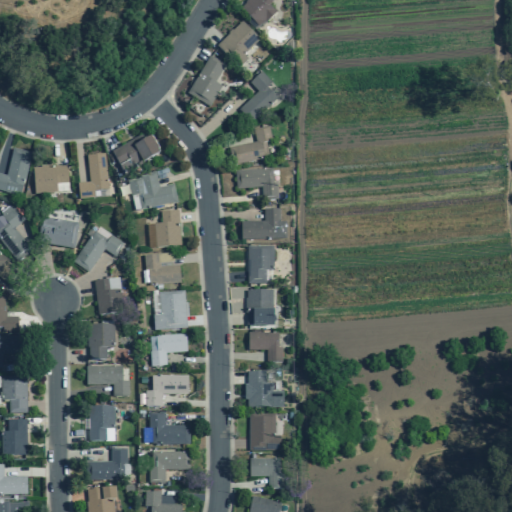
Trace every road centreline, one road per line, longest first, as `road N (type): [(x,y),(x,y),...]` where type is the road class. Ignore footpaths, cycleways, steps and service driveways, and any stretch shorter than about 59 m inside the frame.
road 1 (residential): [(148,95),(187,139),(205,180),(218,355),(215,511)]
road 2 (residential): [(0,110),(60,128),(119,115),(159,82),(210,0)]
road 3 (residential): [(58,511),(56,304)]
